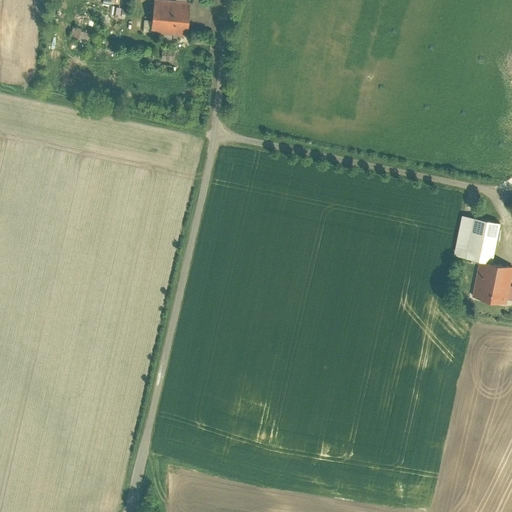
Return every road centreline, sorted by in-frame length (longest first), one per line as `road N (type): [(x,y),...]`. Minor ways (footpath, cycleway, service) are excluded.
road 1 (unclassified): [(214,129),(130,511)]
road 2 (unclassified): [(214,129),(511,191)]
road 3 (unclassified): [(226,0),(214,129)]
